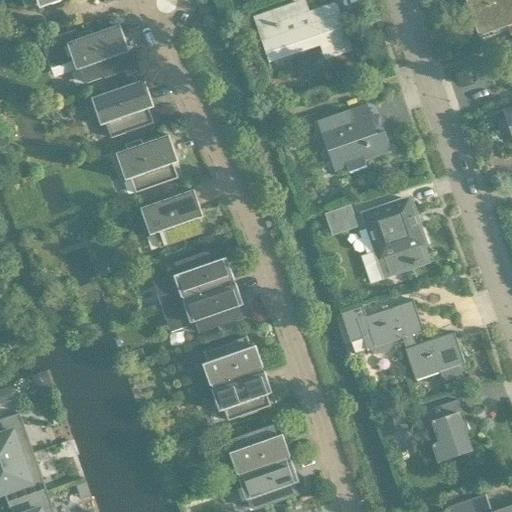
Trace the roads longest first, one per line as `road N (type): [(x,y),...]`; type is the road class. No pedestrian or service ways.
road 1 (residential): [(352,511),(246,210),(165,39),(160,0)]
road 2 (residential): [(511,326),(397,0)]
